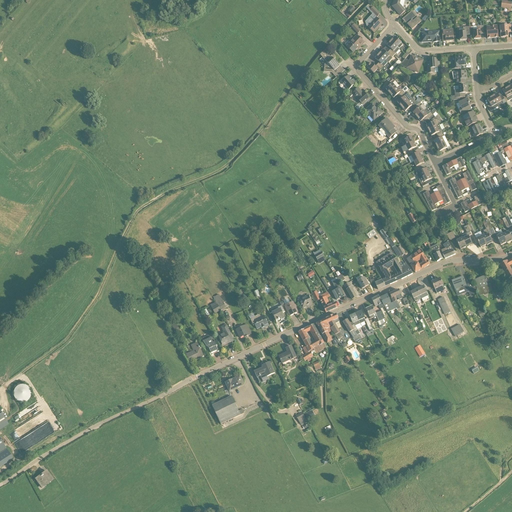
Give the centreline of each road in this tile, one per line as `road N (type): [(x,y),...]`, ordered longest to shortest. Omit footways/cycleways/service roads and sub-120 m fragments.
road 1 (tertiary): [(0,484),(76,436),(445,261),(511,254)]
road 2 (track): [(0,387),(79,322),(136,211),(226,164),(326,41)]
road 3 (residential): [(434,162),(418,130),(358,71),(393,23)]
road 4 (unknown): [(273,206),(340,309)]
